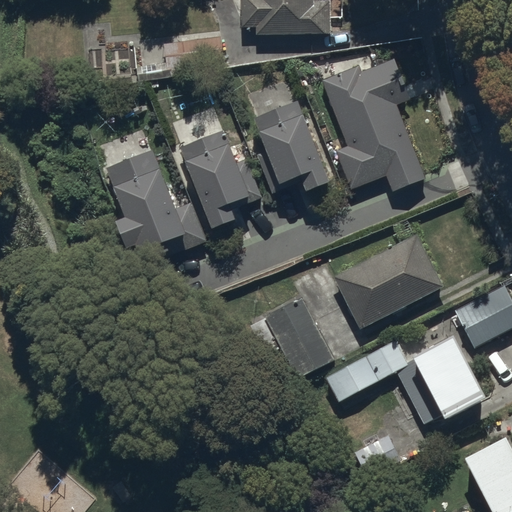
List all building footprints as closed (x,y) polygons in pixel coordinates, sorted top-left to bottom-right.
[(243,0),(243,32),(258,32),(258,40),(331,39),(331,5),(312,5),(312,0),(243,0)] [(221,41),(177,45),(179,71),(224,67),(221,41)] [(441,293),(415,239),(334,278),(360,333),(441,293)] [(473,350),(511,331),(511,304),(504,289),(455,312),(473,350)] [(334,363),(304,302),(250,329),(266,361),(282,353),(297,382),(334,363)] [(396,344),(326,380),(340,406),(399,376),(426,428),(443,420),(448,430),(486,410),(453,345),(408,368),(396,344)] [(389,439),(356,454),(368,482),(402,466),(389,439)] [(511,511),(511,453),(506,441),(465,462),(489,511),(511,511)]
